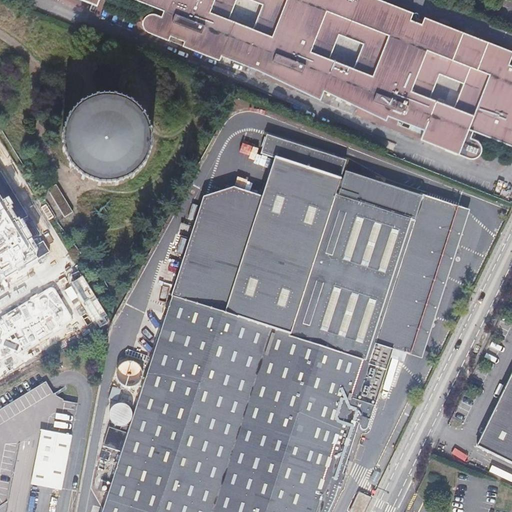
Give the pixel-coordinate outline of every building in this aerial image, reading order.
[(472,130),(476,132),(511,146),(511,65),(507,64),(511,52),(511,51),(424,16),(421,23),(409,18),(412,12),(381,0),(84,0),(91,3),(89,9),(94,11),(98,0),(137,0),(163,10),(161,15),(154,13),(151,13),(148,14),(146,15),(144,18),(143,22),(143,24),(143,27),(145,30),(147,31),(149,33),(168,40),(170,36),(184,41),(182,46),(219,60),(220,56),(260,71),(319,100),(324,91),(386,121),(388,116),(424,130),(420,139),(468,158),(471,159),(475,158),(478,155),(479,153),(480,151),(480,147),(479,144),(477,141),(474,139),(469,137),(472,130)] [(127,174),(136,164),(141,152),(141,138),(137,126),(130,116),(120,109),(109,105),(97,105),(85,108),(74,116),(66,127),(62,140),(63,153),(68,165),(77,175),(89,181),(102,184),(116,181),(127,174)] [(245,142),(239,161),(249,165),(255,145),(245,142)] [(320,511),(377,345),(423,360),(467,217),(415,200),(339,175),(336,187),(256,161),(207,313),(167,297),(98,511),(320,511)] [(55,186),(46,191),(63,217),(71,212),(55,186)] [(511,465),(511,373),(476,447),(511,465)] [(41,433),(71,438),(78,404),(68,402),(52,388),(48,382),(0,411),(0,509),(6,506),(17,446),(41,433)] [(60,491),(71,438),(41,433),(31,485),(60,491)] [(350,511),(352,511),(364,511),(372,498),(361,492),(350,511)]
